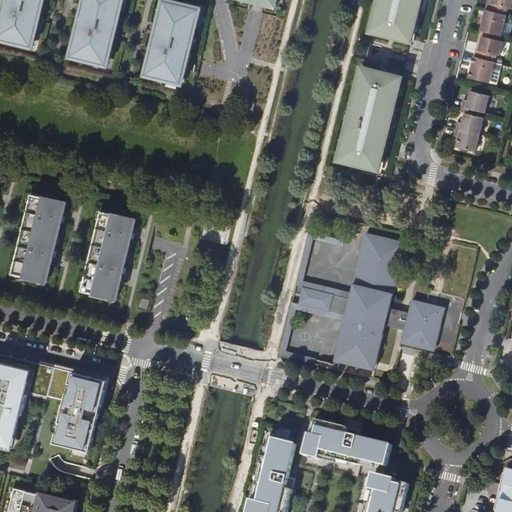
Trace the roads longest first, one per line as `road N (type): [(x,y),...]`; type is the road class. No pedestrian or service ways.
road 1 (residential): [(423,413),(151,346)]
road 2 (residential): [(511,195),(432,175),(422,160),(419,144),(454,0)]
road 3 (residential): [(108,511),(151,346)]
road 4 (residential): [(151,346),(0,309)]
road 5 (residential): [(467,387),(490,294),(511,258)]
